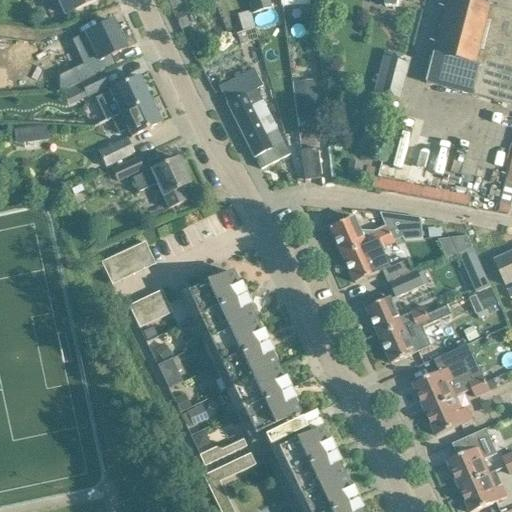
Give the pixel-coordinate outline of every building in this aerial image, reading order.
[(39,0),(41,3),(46,0),(56,0),(64,17),(101,0),(39,0)] [(247,0),(252,15),(271,9),(268,0),(247,0)] [(385,0),(385,6),(398,9),(399,0),(385,0)] [(505,12),(481,5),(461,0),(449,0),(427,84),(511,106),(511,14),(504,13),(505,12)] [(242,33),(254,28),(249,12),(237,15),(242,33)] [(98,62),(125,50),(112,23),(94,31),(85,36),(98,62)] [(396,57),(386,96),(400,99),(410,60),(396,57)] [(261,171),(262,170),(290,156),(263,102),(267,100),(261,87),(262,87),(253,70),(218,88),(227,105),(226,105),(254,159),(255,159),(261,171)] [(87,98),(110,87),(104,74),(81,85),(87,98)] [(105,122),(150,102),(138,78),(94,99),(105,122)] [(296,89),(297,92),(292,92),(294,101),(311,98),(309,87),(296,89)] [(150,102),(105,122),(106,122),(111,120),(117,134),(127,130),(132,139),(161,125),(150,102)] [(12,157),(45,152),(43,137),(10,142),(12,157)] [(104,167),(132,154),(126,141),(98,154),(104,167)] [(304,182),(321,179),(316,150),(300,152),(304,182)] [(144,168),(139,155),(113,166),(119,179),(144,168)] [(140,195),(158,187),(163,199),(168,209),(186,201),(181,191),(190,187),(177,160),(151,171),(151,173),(134,181),(140,195)] [(79,174),(85,187),(96,181),(90,169),(79,174)] [(392,237),(395,243),(406,238),(396,217),(385,222),(383,216),(371,215),(379,233),(364,240),(355,220),(331,230),(343,257),(391,237),(392,237)] [(463,228),(449,225),(450,239),(467,238),(463,228)] [(343,257),(343,258),(356,285),(390,269),(381,249),(394,244),(392,237),(391,237),(343,257)] [(155,266),(146,248),(144,244),(133,249),(144,271),(155,266)] [(133,276),(144,271),(133,249),(122,254),(133,276)] [(474,250),(460,256),(466,269),(480,263),(474,250)] [(122,281),(133,276),(122,254),(112,259),(122,281)] [(511,284),(511,254),(495,263),(505,287),(511,284)] [(111,287),(122,281),(112,259),(101,264),(111,287)] [(390,285),(417,273),(416,269),(411,271),(407,262),(385,272),(390,285)] [(250,306),(245,296),(241,286),(238,288),(231,273),(180,297),(248,440),(261,434),(298,511),(359,511),(362,510),(352,490),(349,492),(337,465),(339,463),(330,443),(327,445),(320,430),(308,436),(292,402),(295,400),(285,380),(282,382),(270,355),(272,353),(263,334),(260,335),(247,308),(250,306)] [(417,273),(390,285),(396,297),(423,284),(417,273)] [(483,313),(497,306),(489,291),(476,297),(483,313)] [(172,314),(170,310),(161,292),(150,297),(160,320),(172,314)] [(150,325),(160,320),(150,297),(139,302),(150,325)] [(391,300),(367,310),(379,338),(428,317),(423,309),(400,320),(391,300)] [(139,330),(150,325),(139,302),(128,308),(139,330)] [(428,317),(379,338),(392,366),(416,355),(407,335),(431,325),(428,318),(442,311),(428,317)] [(173,350),(164,340),(156,348),(165,358),(173,350)] [(432,378),(413,386),(425,412),(456,398),(472,391),(469,383),(473,382),(465,363),(450,370),(432,378)] [(173,366),(159,372),(168,390),(182,384),(173,366)] [(473,382),(469,383),(472,391),(486,385),(486,383),(483,378),(473,382)] [(486,385),(472,391),(476,399),(490,393),(486,385)] [(174,400),(179,412),(190,408),(184,396),(174,400)] [(456,398),(425,412),(437,438),(455,430),(473,422),(468,410),(462,412),(456,398)] [(193,427),(208,420),(201,406),(186,414),(193,427)] [(191,438),(197,450),(209,445),(204,432),(191,438)] [(459,458),(448,463),(460,489),(490,476),(484,462),(496,456),(487,435),(455,450),(459,458)] [(199,457),(201,460),(204,468),(224,459),(246,448),(242,441),(221,452),(219,448),(199,457)] [(219,484),(254,467),(249,456),(202,478),(208,489),(219,484)] [(490,476),(460,489),(469,511),(478,511),(489,507),(508,499),(503,488),(497,490),(491,476),(507,468),(490,476)] [(232,511),(228,504),(219,484),(208,489),(218,509),(218,511),(232,511)]
